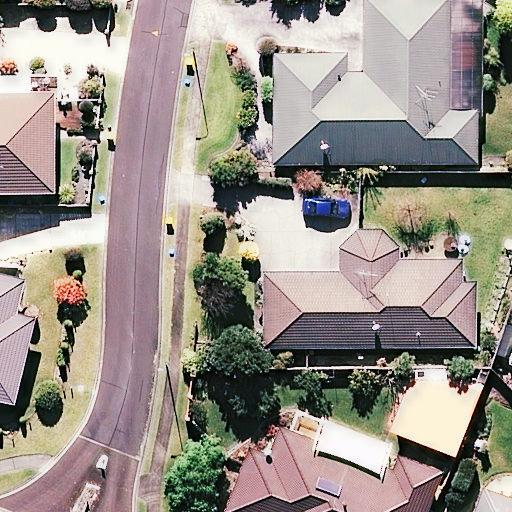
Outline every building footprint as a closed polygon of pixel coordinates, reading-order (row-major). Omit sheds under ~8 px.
[(476,113),(475,0),(363,0),(363,56),(273,56),(274,164),(476,164),(476,113)] [(0,194),(51,195),(51,95),(0,95),(0,194)] [(474,347),(474,283),(461,283),(461,261),(390,262),(390,234),(340,234),(340,273),(264,274),(264,348),(474,347)] [(21,277),(0,272),(0,400),(15,404),(33,318),(14,314),(21,277)] [(476,395),(412,370),(389,430),(453,455),(476,395)] [(424,511),(441,468),(288,410),(268,463),(248,456),(226,511),(424,511)] [(511,511),(511,500),(481,490),(473,511),(511,511)]
